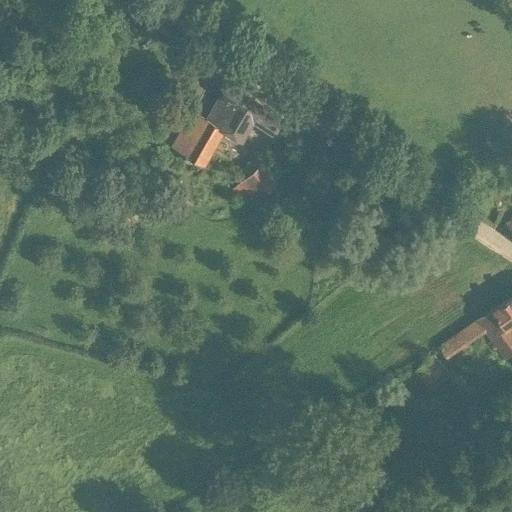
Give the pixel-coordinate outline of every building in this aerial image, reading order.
[(229,81),(186,155),(203,164),(224,128),(240,137),(252,113),(276,128),(285,115),(229,81)] [(511,155),(511,143),(502,154),(508,160),(511,155)] [(251,203),(276,180),(261,163),(236,186),(251,203)] [(127,206),(116,201),(110,212),(122,217),(127,206)] [(511,297),(439,346),(447,358),(488,328),(507,353),(511,349),(511,326),(509,324),(511,321),(511,297)] [(432,389),(449,373),(434,354),(416,371),(432,389)]
